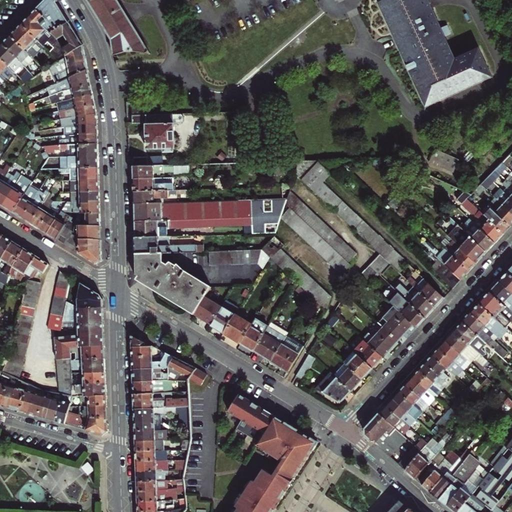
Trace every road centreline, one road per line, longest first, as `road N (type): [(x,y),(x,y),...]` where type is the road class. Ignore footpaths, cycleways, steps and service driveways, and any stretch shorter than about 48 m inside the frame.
road 1 (tertiary): [(73,0),(109,86),(117,291)]
road 2 (residential): [(117,291),(346,431)]
road 3 (residential): [(346,431),(511,251)]
road 4 (tertiary): [(117,291),(119,452)]
road 5 (residential): [(0,220),(117,291)]
road 6 (residential): [(119,452),(0,416)]
